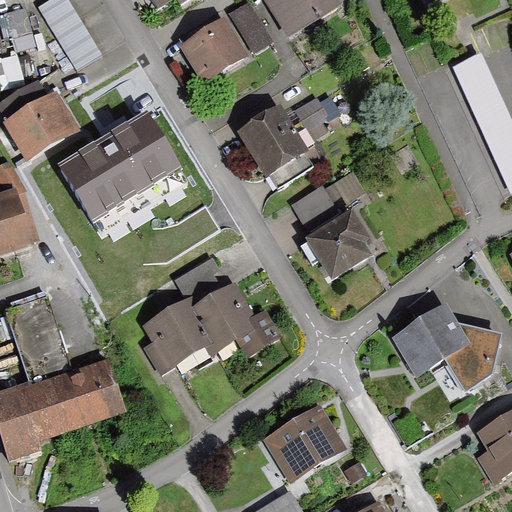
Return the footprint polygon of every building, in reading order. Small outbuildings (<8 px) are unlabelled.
[(68,0),(53,0),(39,9),(77,73),(102,57),(68,0)] [(153,0),(159,9),(174,0),(177,0),(181,5),(189,0),(153,0)] [(268,0),(265,2),(289,41),(343,7),(339,0),(268,0)] [(425,0),(430,10),(450,0),(425,0)] [(250,4),(229,16),(255,56),(275,44),(250,4)] [(36,48),(26,10),(0,17),(0,24),(6,50),(14,48),(16,54),(36,48)] [(250,59),(226,19),(180,49),(204,88),(250,59)] [(2,59),(0,59),(0,93),(26,86),(18,56),(3,61),(2,59)] [(455,70),(510,194),(511,193),(511,124),(482,57),(455,70)] [(98,110),(128,95),(118,76),(88,92),(98,110)] [(41,83),(0,107),(0,111),(29,158),(79,127),(57,93),(50,97),(41,83)] [(314,145),(313,143),(329,133),(323,125),(331,120),(318,99),(287,117),(281,108),(238,134),(267,181),(270,179),(279,192),(330,161),(319,142),(314,145)] [(147,111),(59,164),(101,233),(189,181),(147,111)] [(0,195),(0,259),(35,248),(34,245),(41,243),(26,195),(28,193),(10,162),(0,168),(0,183),(6,194),(0,195)] [(324,187),(292,207),(309,233),(340,213),(338,211),(367,193),(354,173),(326,191),(324,187)] [(353,212),(306,241),(308,245),(301,249),(313,268),(320,264),(332,284),(373,259),(365,247),(372,242),(353,212)] [(236,285),(199,305),(191,310),(213,347),(207,350),(211,359),(238,343),(249,361),(284,339),(266,312),(256,317),(236,285)] [(194,298),(143,328),(153,345),(145,350),(161,378),(207,350),(213,347),(191,310),(199,305),(194,298)] [(0,393),(0,434),(9,465),(42,452),(40,446),(127,415),(106,362),(75,373),(49,299),(6,314),(29,384),(0,393)] [(392,341),(417,381),(446,363),(466,395),(494,377),(503,337),(459,326),(446,307),(392,341)] [(264,442),(291,487),(347,451),(321,407),(264,442)] [(479,459),(495,487),(511,476),(511,414),(477,435),(488,454),(479,459)] [(345,474),(352,485),(368,477),(360,463),(345,474)] [(302,511),(291,493),(258,511),(302,511)] [(366,511),(385,511),(381,503),(366,511)]
